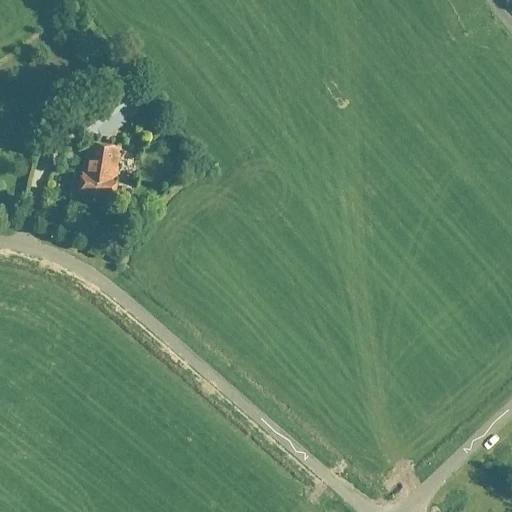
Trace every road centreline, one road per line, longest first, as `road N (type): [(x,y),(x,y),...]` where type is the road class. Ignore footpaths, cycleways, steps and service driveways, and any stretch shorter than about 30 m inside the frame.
road 1 (unclassified): [(364,511),(109,290),(70,263),(0,242)]
road 2 (unclassified): [(401,511),(511,410)]
